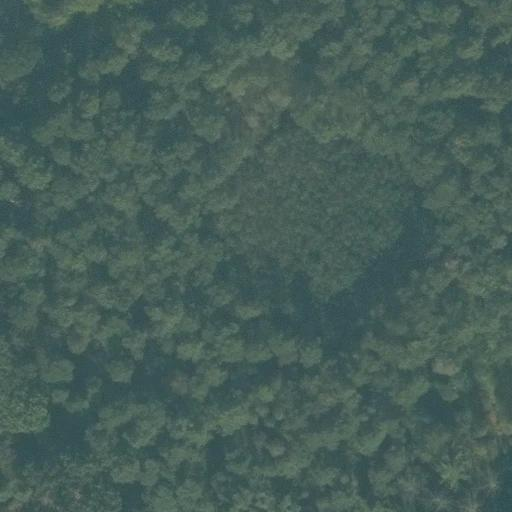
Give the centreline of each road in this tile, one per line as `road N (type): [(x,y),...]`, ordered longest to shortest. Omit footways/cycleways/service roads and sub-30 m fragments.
road 1 (track): [(0,370),(82,511)]
road 2 (track): [(0,66),(118,0)]
